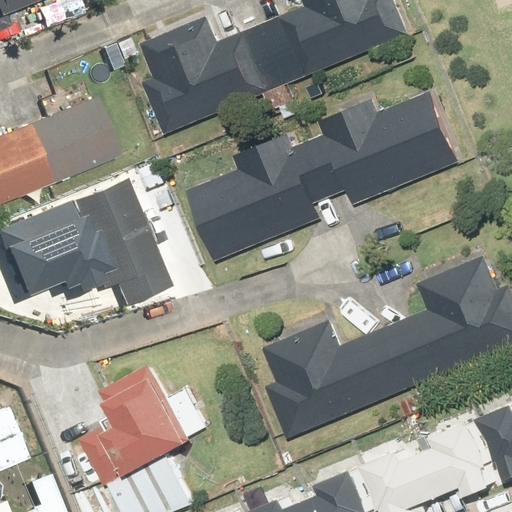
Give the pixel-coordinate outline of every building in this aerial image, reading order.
[(0,0),(0,11),(24,0),(0,0)] [(311,0),(225,38),(213,11),(142,42),(157,76),(148,81),(172,136),(414,30),(401,0),(311,0)] [(322,203),(351,191),(356,205),(463,161),(433,88),(385,107),(380,96),(323,119),(328,132),(300,143),(295,130),(237,154),(242,167),(189,189),(218,261),(327,217),(322,203)] [(0,132),(0,203),(118,156),(93,95),(0,132)] [(159,158),(139,167),(149,192),(170,183),(159,158)] [(174,287),(128,166),(0,214),(0,255),(16,296),(94,267),(101,286),(112,282),(122,307),(174,287)] [(268,384),(290,438),(511,347),(511,270),(503,249),(422,282),(432,307),(345,343),(334,317),(265,346),(279,380),(268,384)] [(172,453),(194,441),(152,364),(103,391),(114,412),(106,416),(111,424),(85,438),(128,511),(171,511),(198,499),(172,453)] [(509,454),(511,459),(511,399),(487,410),(506,455),(509,454)] [(0,467),(27,455),(4,403),(0,405),(0,467)] [(394,498),(400,511),(411,511),(432,503),(429,495),(475,475),(479,483),(501,473),(494,455),(499,453),(480,411),(443,426),(447,436),(413,451),(408,439),(372,455),(391,500),(394,498)] [(378,511),(376,506),(381,504),(363,461),(325,477),(329,486),(295,501),(290,490),(254,505),(257,511),(378,511)] [(64,511),(48,472),(26,480),(36,504),(15,511),(64,511)] [(216,511),(244,511),(241,502),(217,511),(216,511)]
